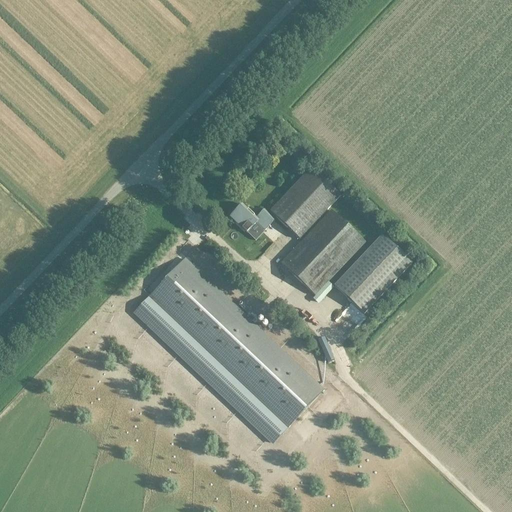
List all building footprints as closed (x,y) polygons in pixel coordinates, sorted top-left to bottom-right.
[(270,212),(299,240),(340,196),(311,169),(270,212)] [(256,219),(241,205),(229,217),(255,241),(274,221),(263,211),(256,219)] [(331,211),(281,264),(314,296),(365,243),(331,211)] [(276,244),(283,236),(279,233),(272,240),(276,244)] [(334,287),(363,314),(411,263),(382,236),(334,287)] [(150,297),(288,429),(323,392),(184,260),(150,297)] [(150,297),(133,315),(272,446),(288,429),(150,297)]
